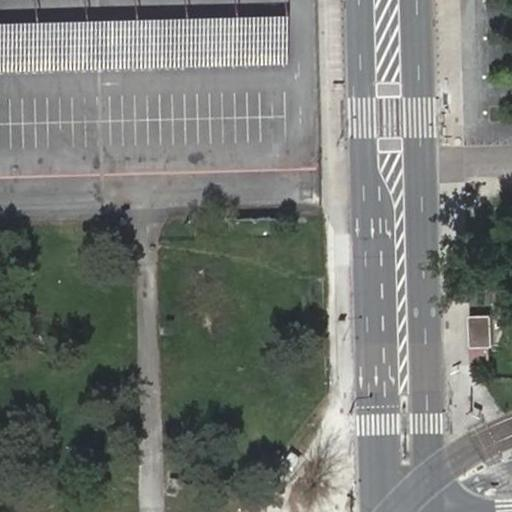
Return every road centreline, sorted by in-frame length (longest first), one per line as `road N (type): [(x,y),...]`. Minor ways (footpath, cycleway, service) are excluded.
road 1 (secondary): [(430,511),(418,0)]
road 2 (secondary): [(367,0),(378,511)]
